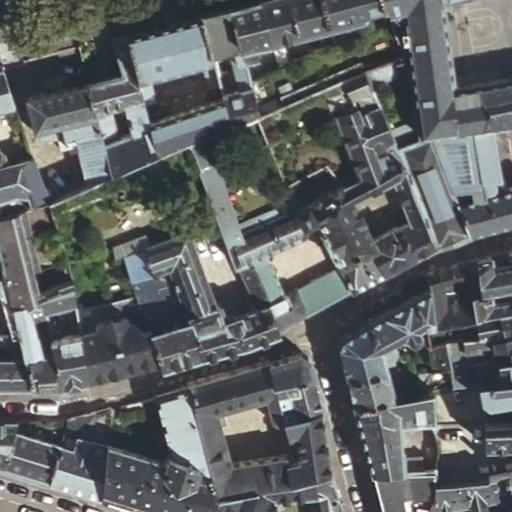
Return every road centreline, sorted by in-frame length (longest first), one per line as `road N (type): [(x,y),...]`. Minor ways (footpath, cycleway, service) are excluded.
road 1 (residential): [(315,326),(226,359),(66,400),(0,400)]
road 2 (residential): [(511,234),(434,257),(315,326)]
road 3 (residential): [(315,326),(363,511)]
road 4 (residential): [(0,38),(148,0)]
